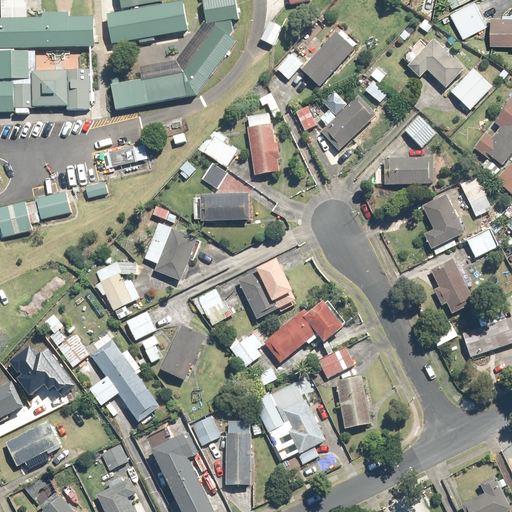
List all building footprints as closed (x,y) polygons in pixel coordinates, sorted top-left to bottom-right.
[(0,0),(0,113),(17,113),(17,109),(92,108),(92,72),(35,73),(34,49),(98,48),(97,18),(27,19),(27,0),(0,0)] [(109,15),(114,43),(191,30),(186,2),(167,5),(165,0),(139,0),(141,10),(109,15)] [(185,72),(113,85),(117,110),(200,96),(239,41),(234,36),(236,29),(234,22),(243,19),(238,0),(212,0),(206,1),(210,25),(203,35),(209,40),(185,72)] [(472,3),(448,15),(461,40),(485,28),(472,3)] [(511,50),(511,20),(489,19),(488,47),(511,47),(511,50)] [(271,46),(280,27),(268,21),(260,41),(271,46)] [(318,89),(353,51),(334,34),(300,72),(318,89)] [(418,81),(425,73),(443,91),(463,71),(432,41),(412,61),(405,69),(418,81)] [(287,82),(301,65),(290,55),(275,72),(287,82)] [(374,81),(364,91),(373,100),(392,81),(378,67),(369,76),(374,81)] [(492,88),(472,70),(450,93),(458,103),(470,112),(492,88)] [(345,107),(333,93),(321,104),(334,118),(345,107)] [(269,96),(259,101),(263,108),(266,106),(273,120),(280,117),(269,96)] [(337,154),(375,118),(357,98),(318,134),(337,154)] [(499,129),(491,139),(485,135),(473,150),(491,164),(492,162),(500,168),(511,152),(511,101),(493,124),(499,129)] [(306,108),(294,114),(304,133),(316,128),(306,108)] [(277,174),(276,162),(278,162),(276,145),(273,145),(270,124),(269,124),(268,115),(246,118),(247,127),(245,128),(252,178),(277,174)] [(435,136),(418,118),(403,132),(420,150),(435,136)] [(225,170),(235,153),(222,144),(226,138),(217,133),(214,139),(213,139),(202,156),(225,170)] [(106,154),(109,168),(151,159),(148,144),(106,154)] [(431,160),(383,160),(383,187),(431,187),(431,160)] [(176,173),(184,181),(194,172),(186,163),(176,173)] [(228,175),(212,164),(201,181),(218,191),(228,175)] [(511,165),(510,164),(494,180),(511,198),(511,165)] [(475,177),(459,185),(474,219),(491,211),(475,177)] [(104,185),(85,189),(86,198),(106,195),(104,185)] [(70,214),(65,194),(34,202),(39,222),(70,214)] [(247,195),(199,197),(199,224),(247,223),(247,195)] [(429,252),(444,245),(464,235),(445,196),(420,208),(432,232),(422,237),(429,252)] [(30,233),(24,205),(0,210),(0,232),(1,239),(30,233)] [(155,207),(151,216),(165,222),(169,213),(155,207)] [(196,240),(169,229),(153,273),(179,283),(196,240)] [(489,232),(465,243),(473,259),(497,249),(489,232)] [(451,260),(428,271),(437,289),(432,292),(440,308),(445,306),(450,316),(473,305),(451,260)] [(135,276),(136,265),(116,263),(110,266),(95,273),(113,312),(131,304),(140,300),(131,279),(123,283),(120,276),(135,276)] [(289,297),(272,264),(252,273),(269,307),(289,297)] [(211,289),(191,303),(201,318),(204,316),(212,328),(233,314),(223,297),(218,300),(211,289)] [(511,317),(511,296),(501,303),(509,319),(511,317)] [(321,346),(341,330),(320,305),(306,316),(303,311),(262,345),(279,366),(313,337),(321,346)] [(123,322),(132,342),(155,332),(146,312),(123,322)] [(57,319),(46,327),(53,335),(49,339),(56,347),(65,339),(58,331),(63,327),(57,319)] [(511,324),(511,320),(461,335),(468,360),(511,346),(511,324)] [(204,338),(181,327),(159,372),(182,383),(204,338)] [(260,357),(256,351),(262,347),(252,335),(230,351),(244,369),(260,357)] [(74,369),(88,359),(104,381),(88,392),(100,408),(116,397),(137,426),(160,409),(110,341),(89,356),(74,336),(58,347),(74,369)] [(21,376),(18,379),(31,396),(46,385),(48,389),(54,385),(63,398),(78,387),(48,347),(37,354),(30,344),(9,360),(21,376)] [(342,350),(316,363),(326,382),(352,368),(342,350)] [(255,376),(260,389),(276,382),(271,369),(255,376)] [(361,379),(334,383),(343,431),(356,430),(369,426),(361,379)] [(12,382),(0,387),(0,418),(24,407),(12,382)] [(283,427),(298,456),(324,443),(295,384),(269,397),(268,394),(251,402),(267,435),(283,427)] [(209,417),(190,427),(200,448),(220,438),(209,417)] [(227,423),(227,435),(225,435),(226,488),(249,487),(250,437),(248,423),(227,423)] [(47,424),(3,444),(15,469),(58,449),(47,424)] [(185,434),(147,453),(158,476),(176,511),(209,511),(185,462),(197,457),(185,434)] [(101,457),(109,472),(125,463),(117,448),(101,457)] [(478,485),(482,495),(458,506),(460,511),(508,511),(497,488),(493,478),(478,485)] [(135,496),(128,480),(120,484),(95,496),(102,511),(133,511),(127,499),(135,496)] [(430,511),(417,489),(383,508),(385,511),(430,511)] [(72,511),(60,498),(43,511),(72,511)]
